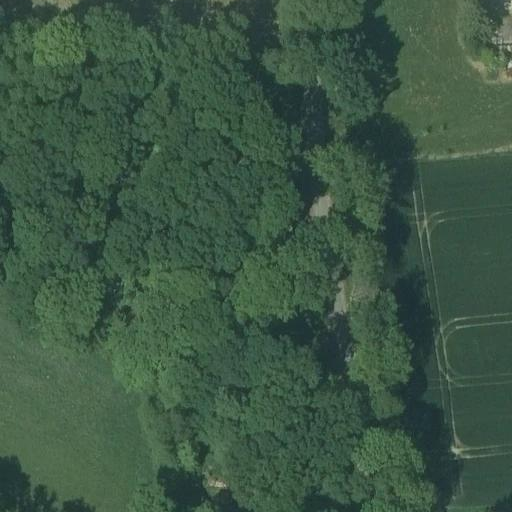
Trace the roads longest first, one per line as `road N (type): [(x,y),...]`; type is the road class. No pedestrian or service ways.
road 1 (unclassified): [(366,511),(310,70),(311,0)]
road 2 (track): [(321,161),(141,155),(0,127)]
road 3 (track): [(301,511),(96,475)]
